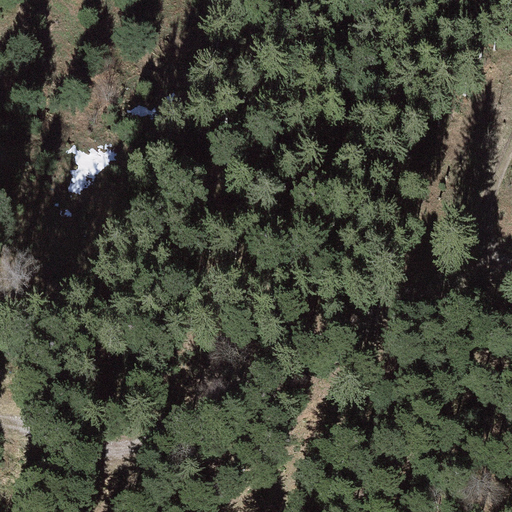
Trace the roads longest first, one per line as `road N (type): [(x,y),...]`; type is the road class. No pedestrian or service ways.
road 1 (track): [(499,259),(331,335)]
road 2 (track): [(511,149),(483,224),(499,259),(511,261)]
